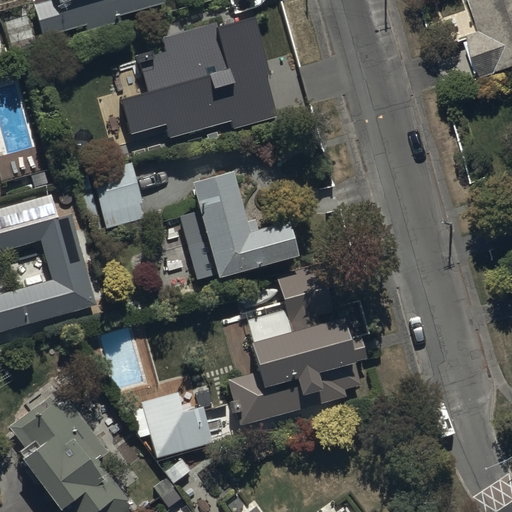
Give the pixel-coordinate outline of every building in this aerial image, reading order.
[(34,8),(43,43),(85,32),(87,39),(121,30),(119,23),(162,11),(159,0),(50,0),(52,3),(34,8)] [(481,74),(511,63),(511,0),(468,0),(478,28),(466,32),(481,74)] [(216,31),(163,46),(167,61),(141,68),(150,102),(123,109),(132,141),(167,131),(171,144),(231,128),(234,137),(279,125),(267,84),(272,84),(257,30),(218,40),(216,31)] [(90,172),(105,227),(143,217),(138,202),(142,201),(131,161),(90,172)] [(236,188),(196,199),(205,231),(185,237),(196,276),(202,275),(208,296),(221,292),(222,296),(301,274),(289,231),(251,242),(236,188)] [(0,341),(100,314),(74,221),(58,225),(52,203),(0,216),(0,341)] [(257,370),(226,377),(236,421),(344,395),(342,386),(358,383),(352,358),(378,351),(374,338),(362,341),(359,331),(347,334),(341,311),(315,318),(307,281),(279,288),(289,326),(248,336),(257,370)] [(176,390),(139,400),(142,408),(130,411),(137,436),(149,433),(156,459),(169,455),(180,470),(187,464),(193,470),(210,463),(204,442),(224,436),(221,425),(208,429),(200,403),(188,407),(184,393),(178,395),(176,390)] [(129,511),(133,509),(106,474),(116,466),(66,399),(57,406),(48,394),(7,424),(22,444),(16,448),(59,505),(49,511),(129,511)] [(261,511),(255,503),(241,511),(261,511)]
